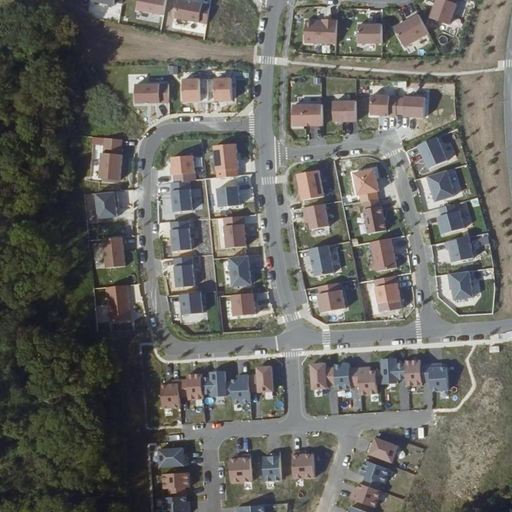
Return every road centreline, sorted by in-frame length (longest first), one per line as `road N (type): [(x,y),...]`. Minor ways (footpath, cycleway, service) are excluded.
road 1 (residential): [(263,121),(164,128),(144,161),(142,240),(157,325),(167,339),(292,339)]
road 2 (residential): [(266,157),(384,144),(412,213),(430,328)]
road 3 (residential): [(292,339),(266,157)]
road 4 (residential): [(297,425),(220,430),(206,439),(209,511)]
road 5 (residential): [(292,339),(430,328)]
road 6 (residential): [(263,121),(275,0)]
